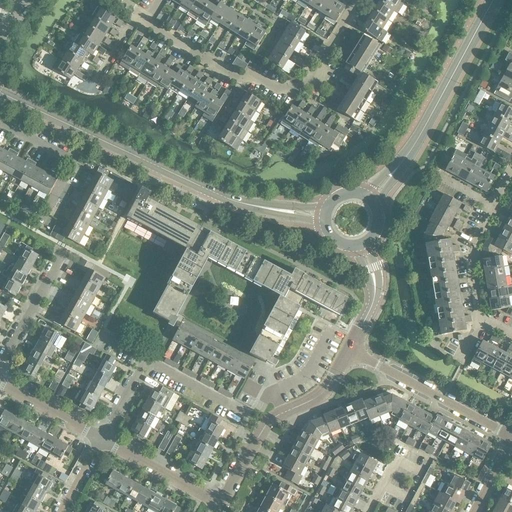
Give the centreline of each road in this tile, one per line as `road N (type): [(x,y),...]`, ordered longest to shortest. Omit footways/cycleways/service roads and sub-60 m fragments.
road 1 (residential): [(358,2),(310,81),(269,93),(147,22)]
road 2 (secondary): [(325,215),(227,199),(89,134)]
road 3 (secondary): [(369,198),(410,150),(494,0)]
road 4 (residential): [(220,506),(263,427),(324,391),(349,350)]
road 5 (residential): [(511,436),(349,350)]
road 6 (residential): [(511,335),(482,320),(469,251),(494,205)]
road 7 (residential): [(220,506),(101,440)]
road 8 (residential): [(0,365),(66,247)]
